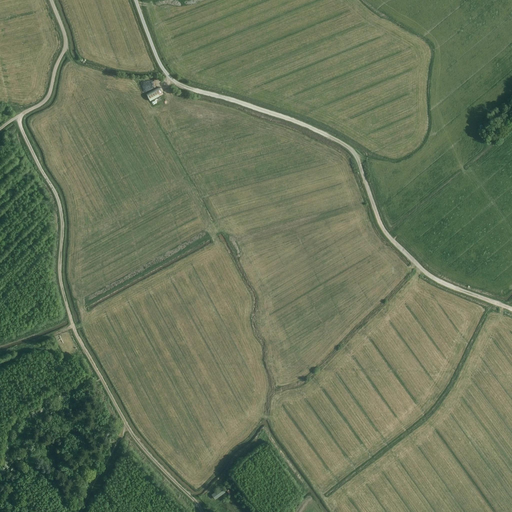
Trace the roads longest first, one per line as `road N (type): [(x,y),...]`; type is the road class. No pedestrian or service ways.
road 1 (track): [(511,309),(417,265),(387,235),(352,150),(304,124),(174,81),(135,0)]
road 2 (track): [(467,175),(447,117),(437,37),(383,0)]
